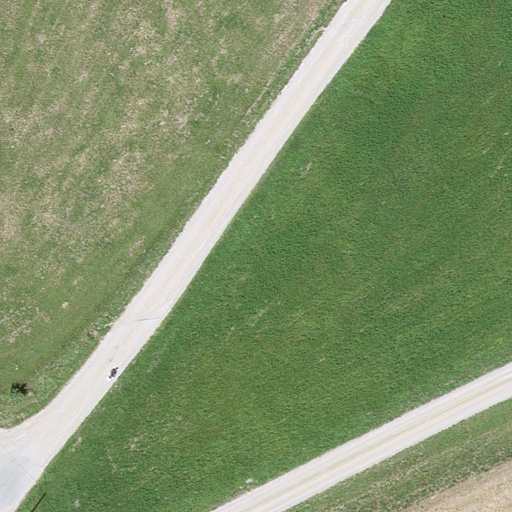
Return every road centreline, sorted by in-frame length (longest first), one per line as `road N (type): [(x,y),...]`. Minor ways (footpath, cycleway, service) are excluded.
road 1 (track): [(0,498),(369,0)]
road 2 (track): [(511,378),(244,511)]
